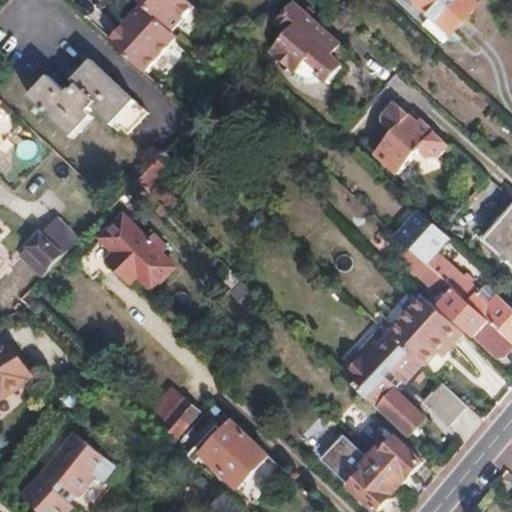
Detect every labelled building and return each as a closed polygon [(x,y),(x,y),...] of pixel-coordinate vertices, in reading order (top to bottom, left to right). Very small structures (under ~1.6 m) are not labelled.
[(188,0),(138,0),(144,5),(175,33),(197,8),(188,0)] [(477,0),(418,0),(453,31),(479,1),(477,0)] [(290,33),(274,51),(304,78),(299,84),(304,86),(310,87),(317,86),(322,84),(326,80),(330,83),(344,68),(341,65),(333,58),(343,46),(295,3),(278,22),(290,33)] [(144,5),(112,41),(147,75),(180,37),(175,33),(144,5)] [(343,46),(333,58),(341,65),(352,54),(343,46)] [(50,76),(31,96),(73,137),(93,116),(89,112),(93,106),(113,125),(136,101),(92,60),(73,80),(78,85),(73,90),(71,88),(68,92),(50,76)] [(396,135),(378,155),(402,177),(423,154),(431,161),(440,159),(450,148),(422,122),(419,126),(411,118),(396,106),(385,118),(385,126),(396,135)] [(414,115),(411,118),(419,126),(422,122),(414,115)] [(37,161),(39,143),(20,141),(18,159),(37,161)] [(160,160),(136,183),(146,192),(169,169),(160,160)] [(511,210),(485,241),(511,265),(511,210)] [(422,211),(415,218),(447,247),(453,240),(442,230),(422,211)] [(126,217),(103,240),(117,254),(110,261),(133,284),(140,276),(154,291),(177,268),(126,217)] [(415,218),(398,238),(424,262),(498,331),(511,343),(511,306),(487,284),(478,293),(438,257),(447,247),(415,218)] [(42,235),(30,247),(51,268),(64,256),(42,235)] [(424,262),(418,269),(422,272),(418,276),(446,302),(441,306),(481,343),(488,346),(493,345),(498,339),(498,331),(424,262)] [(234,274),(225,282),(233,289),(241,280),(234,274)] [(424,297),(391,335),(423,365),(427,368),(449,343),(453,347),(465,335),(424,297)] [(373,346),(366,353),(402,387),(423,365),(391,335),(377,351),(373,346)] [(0,397),(1,397),(2,400),(31,380),(29,378),(32,376),(8,340),(0,345),(0,397)] [(366,353),(345,376),(380,410),(381,408),(412,437),(428,419),(398,391),(402,387),(366,353)] [(443,383),(426,401),(446,425),(465,404),(443,383)] [(185,404),(166,426),(178,437),(198,415),(185,404)] [(342,419),(361,434),(372,420),(354,405),(342,419)] [(234,424),(204,457),(239,490),(270,458),(234,424)] [(72,434),(43,471),(77,497),(94,476),(102,482),(114,466),(72,434)] [(380,450),(370,460),(401,489),(423,464),(397,440),(384,453),(380,450)] [(364,475),(351,488),(376,511),(379,511),(401,489),(370,460),(360,471),(364,475)] [(243,511),(223,493),(212,505),(218,511),(243,511)]
